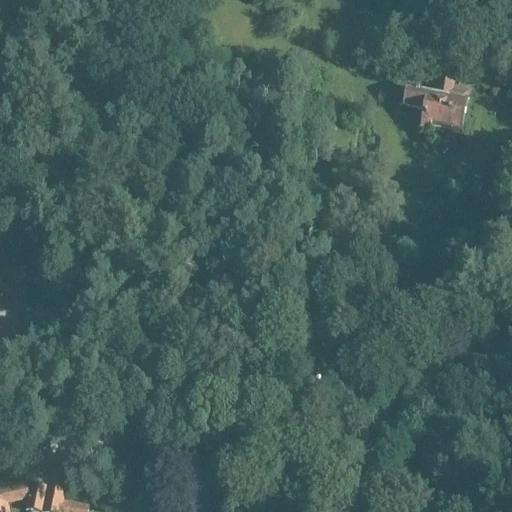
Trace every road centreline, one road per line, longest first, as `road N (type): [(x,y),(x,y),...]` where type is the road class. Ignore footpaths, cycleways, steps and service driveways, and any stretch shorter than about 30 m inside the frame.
road 1 (track): [(0,459),(214,414),(394,431)]
road 2 (unclassified): [(379,511),(394,431),(511,336)]
